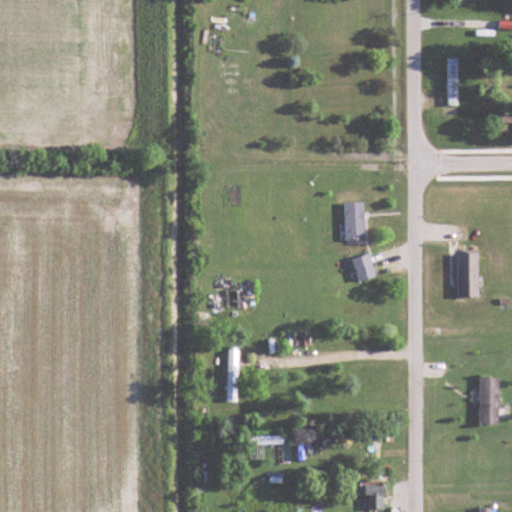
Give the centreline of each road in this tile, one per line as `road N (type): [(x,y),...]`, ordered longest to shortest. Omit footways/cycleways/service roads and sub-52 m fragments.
road 1 (residential): [(415,165),(415,511)]
road 2 (residential): [(415,165),(413,0)]
